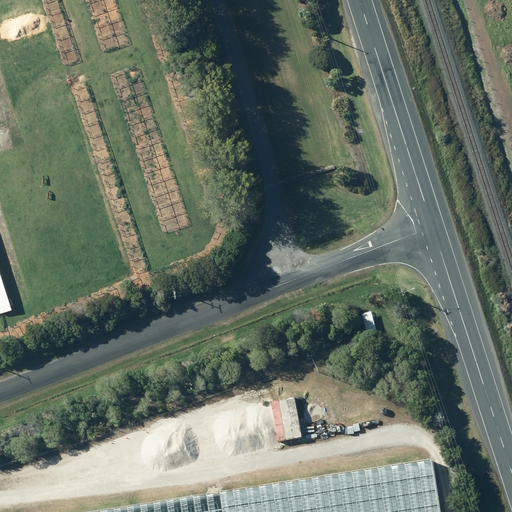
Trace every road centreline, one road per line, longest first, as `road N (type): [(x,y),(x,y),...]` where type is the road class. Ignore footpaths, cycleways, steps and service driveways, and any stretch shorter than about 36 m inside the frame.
road 1 (residential): [(0,391),(432,227)]
road 2 (primary): [(511,472),(432,227)]
road 3 (primary): [(432,227),(359,0)]
